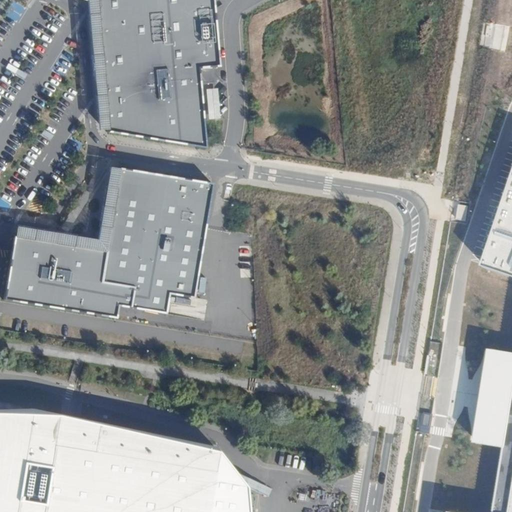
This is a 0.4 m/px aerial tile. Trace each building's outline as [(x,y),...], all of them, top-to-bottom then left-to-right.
[(94,0),(106,132),(205,148),(199,84),(198,69),(213,67),(218,67),(212,0),(94,0)] [(213,67),(198,69),(199,84),(214,83),(213,67)] [(193,298),(212,183),(118,168),(104,251),(13,236),(3,300),(116,319),(118,306),(165,314),(168,294),(193,298)] [(60,228),(67,232),(91,194),(84,190),(60,228)] [(511,199),(487,267),(511,275),(511,199)] [(247,511),(245,486),(215,447),(30,409),(0,409),(0,511),(247,511)] [(511,511),(511,419),(497,511),(511,511)]
